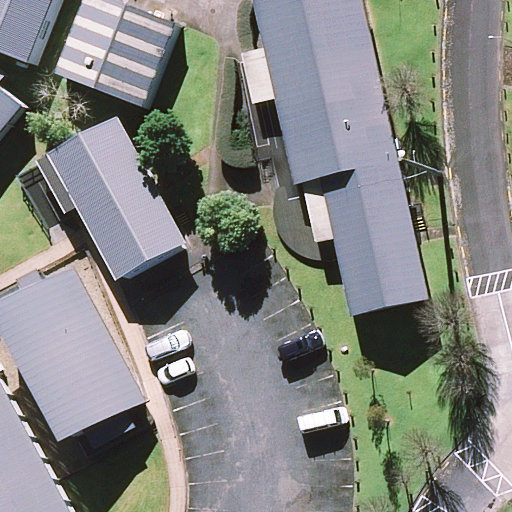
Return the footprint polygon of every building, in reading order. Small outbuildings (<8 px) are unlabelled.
[(72,0),(0,0),(0,53),(46,71),(72,0)] [(410,172),(373,0),(303,0),(265,8),(305,194),(313,193),(410,172)] [(189,36),(104,2),(73,79),(158,113),(189,36)] [(0,81),(0,154),(35,110),(0,81)] [(199,249),(134,123),(56,169),(129,284),(199,249)] [(438,310),(410,172),(313,193),(325,250),(344,246),(360,326),(438,310)] [(160,407),(87,274),(12,322),(88,448),(160,407)] [(0,440),(37,422),(0,348),(0,440)] [(83,511),(37,422),(0,440),(0,511),(83,511)]
